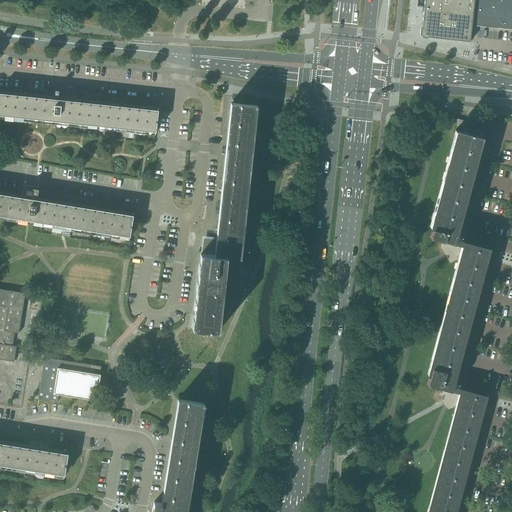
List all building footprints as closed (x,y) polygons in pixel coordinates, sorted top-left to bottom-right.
[(428,37),(429,37),(430,37),(433,38),(458,40),(462,41),(470,42),(472,25),(474,0),(424,0),(424,6),(422,27),(421,28),(420,34),(423,38),(426,38),(428,37)] [(474,0),(472,25),(485,26),(487,0),(474,0)] [(487,0),(485,26),(497,28),(499,0),(487,0)] [(511,0),(499,0),(497,28),(509,29),(511,0)] [(59,120),(155,131),(156,131),(158,110),(158,109),(157,110),(61,100),(63,90),(50,89),(50,96),(0,90),(0,117),(59,123),(59,120)] [(204,246),(204,254),(202,253),(194,328),(218,331),(226,256),(240,257),(256,105),(232,103),(216,247),(204,246)] [(483,137),(456,130),(455,130),(456,131),(430,227),(429,228),(432,229),(430,237),(451,243),(456,227),(458,227),(459,226),(458,226),(482,137),(483,138),(483,137)] [(22,193),(22,195),(0,191),(0,218),(34,223),(34,220),(129,235),(129,236),(130,237),(133,215),(37,200),(39,190),(32,189),(31,194),(24,193),(22,193)] [(490,248),(464,241),(428,375),(427,374),(427,375),(430,376),(427,384),(449,390),(453,374),(456,375),(456,374),(456,373),(489,248),(490,249),(490,248)] [(0,358),(12,361),(14,361),(17,346),(13,345),(14,338),(9,338),(10,331),(19,333),(19,332),(25,293),(26,293),(11,290),(11,291),(0,289),(0,358)] [(38,399),(57,402),(59,394),(96,400),(101,374),(100,374),(101,366),(80,363),(80,364),(45,358),(45,357),(42,371),(45,371),(43,382),(41,382),(38,399)] [(461,388),(460,393),(427,511),(455,511),(487,396),(487,395),(461,388)] [(185,511),(203,403),(179,399),(178,406),(163,503),(154,502),(153,506),(153,511),(155,511),(185,511)] [(0,463),(64,474),(64,475),(68,453),(67,453),(67,454),(0,442),(0,463)]
